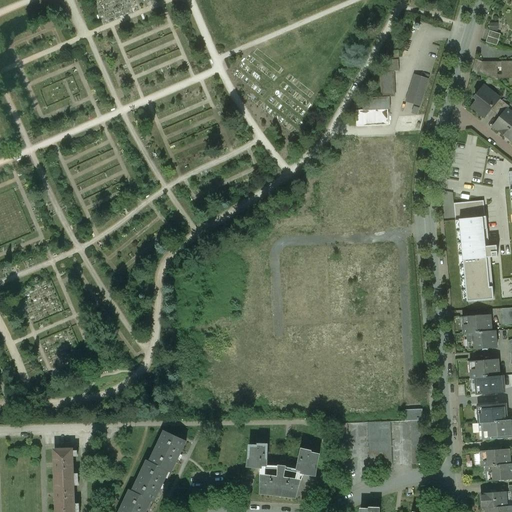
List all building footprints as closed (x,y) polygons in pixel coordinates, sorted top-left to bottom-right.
[(491,23),(490,30),(499,31),(500,24),(491,23)] [(500,35),(489,31),(486,43),(497,46),(500,35)] [(400,70),(399,59),(387,60),(387,70),(400,70)] [(482,63),(476,60),(472,74),(477,75),(478,73),(482,63)] [(498,63),(482,63),(478,73),(498,82),(498,68),(498,63)] [(394,71),(381,72),(382,96),(395,96),(394,71)] [(420,107),(429,80),(415,75),(406,103),(420,107)] [(500,99),(484,86),(474,98),(477,101),(471,108),(477,112),(478,117),(483,116),(485,118),(491,111),(500,99)] [(390,98),(363,99),(364,111),(390,110),(390,98)] [(500,99),(491,111),(495,114),(504,103),(500,99)] [(504,103),(495,114),(500,118),(507,110),(509,107),(504,103)] [(500,118),(493,127),(504,136),(511,125),(511,113),(507,110),(500,118)] [(356,112),(357,127),(389,125),(389,111),(356,112)] [(446,192),(447,202),(455,201),(454,192),(446,192)] [(459,220),(467,303),(494,300),(490,258),(497,257),(496,246),(490,247),(489,247),(484,201),(454,204),(456,221),(459,220)] [(511,308),(502,309),(503,325),(511,324),(511,308)] [(491,315),(462,317),(463,320),(465,320),(465,328),(463,328),(464,334),(468,334),(492,332),(491,315)] [(492,332),(468,334),(468,340),(470,340),(471,347),(469,347),(469,350),(497,348),(496,332),(492,332)] [(498,360),(470,362),(470,365),(472,365),(473,372),(471,373),(471,379),(476,378),(499,376),(498,360)] [(503,376),(499,376),(476,378),(477,395),(505,392),(503,376)] [(506,405),(478,407),(478,410),(480,410),(480,417),(478,418),(479,424),(483,423),(507,421),(506,405)] [(422,410),(405,411),(405,422),(411,421),(423,421),(422,410)] [(423,421),(411,421),(412,465),(424,464),(423,421)] [(507,421),(483,423),(483,429),(485,429),(486,437),(484,437),(484,440),(511,437),(511,433),(511,421),(507,421)] [(379,423),(381,466),(392,466),(391,422),(379,423)] [(381,466),(379,423),(368,423),(369,466),(381,466)] [(348,424),(336,424),(337,467),(349,467),(348,424)] [(132,492),(129,490),(119,511),(146,511),(151,501),(154,502),(161,487),(169,472),(171,473),(179,457),(186,442),(164,431),(149,462),(147,461),(132,492)] [(72,444),(52,445),(54,475),(74,474),(72,444)] [(258,445),(248,447),(248,448),(249,448),(249,459),(248,459),(247,468),(248,467),(257,468),(256,469),(261,469),(261,466),(266,466),(267,447),(268,446),(258,447),(258,445)] [(310,453),(301,449),(301,450),(302,451),(297,470),(302,472),(301,475),(305,476),(306,474),(314,476),(314,477),(315,477),(316,468),(315,468),(318,456),(319,456),(319,455),(311,451),(310,453)] [(509,450),(481,452),(482,467),(486,467),(510,465),(509,450)] [(511,464),(510,465),(486,467),(487,482),(511,479),(511,464)] [(285,466),(277,466),(277,475),(277,478),(283,479),(284,476),(285,466)] [(74,474),(54,475),(55,505),(75,504),(74,474)] [(277,478),(261,476),(260,495),(261,495),(262,494),(277,496),(277,497),(279,497),(279,496),(295,499),(296,499),(300,481),(283,479),(277,478)] [(506,492),(481,494),(482,509),(488,509),(507,507),(506,492)]
